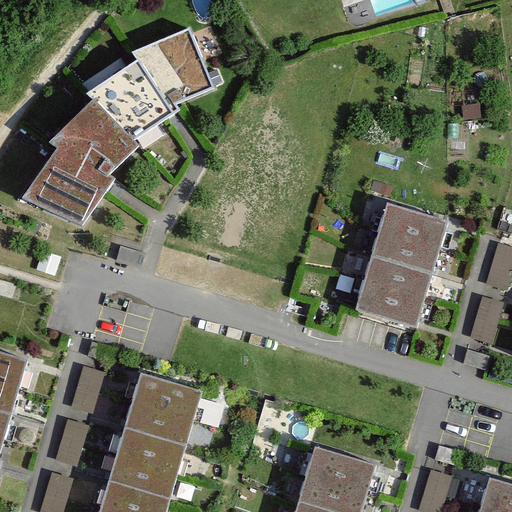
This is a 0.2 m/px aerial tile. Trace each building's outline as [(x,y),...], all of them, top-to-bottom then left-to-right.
[(60,149),(24,199),(83,226),(112,180),(106,176),(137,147),(131,140),(171,114),(167,106),(212,87),(189,31),(133,54),(138,64),(89,94),(95,101),(52,143),(60,149)] [(446,222),(388,205),(357,310),(415,327),(446,222)] [(511,271),(511,247),(498,244),(487,283),(507,289),(511,271)] [(121,247),(117,260),(141,268),(146,255),(121,247)] [(502,304),(483,298),(471,337),(490,343),(502,304)] [(0,445),(25,363),(0,354),(0,445)] [(101,374),(87,370),(76,406),(91,410),(101,374)] [(162,511),(199,392),(142,375),(101,511),(162,511)] [(87,428),(73,424),(62,460),(77,464),(87,428)] [(360,511),(374,466),(317,449),(297,511),(360,511)] [(440,511),(451,478),(436,473),(426,509),(434,511),(440,511)] [(61,511),(71,482),(56,477),(45,511),(61,511)] [(511,511),(511,485),(491,479),(481,511),(511,511)]
